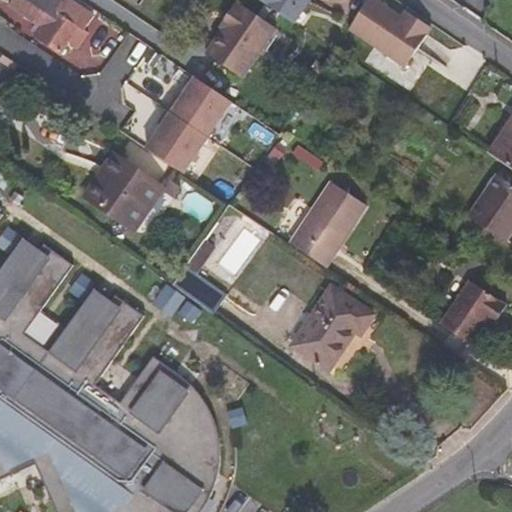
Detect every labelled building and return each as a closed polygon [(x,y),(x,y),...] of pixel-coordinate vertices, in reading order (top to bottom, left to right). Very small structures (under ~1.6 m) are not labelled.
[(55,0),(12,0),(10,4),(41,26),(36,36),(60,52),(85,13),(67,0),(64,0),(62,4),(55,0)] [(263,0),(266,2),(265,3),(294,22),(308,0),(263,0)] [(362,0),(347,30),(409,62),(430,21),(390,0),(362,0)] [(223,29),(207,54),(243,79),(276,29),(237,2),(220,27),(223,29)] [(191,165),(231,88),(188,66),(148,143),(191,165)] [(511,120),(490,154),(511,169),(511,120)] [(163,189),(113,154),(85,196),(134,230),(163,189)] [(506,241),(511,232),(511,184),(497,174),(469,217),(506,241)] [(288,244),(319,265),(332,244),(338,248),(364,207),(329,183),(288,244)] [(0,479),(12,474),(8,464),(30,455),(34,464),(55,511),(103,511),(107,510),(107,511),(192,511),(186,508),(199,490),(209,497),(214,486),(217,474),(219,455),(219,443),(215,427),(207,406),(191,384),(185,392),(168,378),(174,371),(167,366),(152,356),(119,402),(94,384),(144,316),(115,294),(109,302),(93,290),(49,351),(24,333),(73,264),(43,244),(39,249),(23,237),(0,268),(0,216),(2,214),(0,212),(0,479)] [(319,265),(325,268),(338,248),(332,244),(319,265)] [(203,260),(194,253),(172,285),(212,314),(226,293),(195,271),(203,260)] [(441,327),(468,345),(485,321),(492,325),(505,306),(469,283),(441,327)] [(373,314),(332,287),(293,345),(329,369),(355,330),(361,333),(373,314)] [(189,384),(174,371),(168,378),(185,392),(191,384),(189,384)] [(30,455),(8,464),(12,474),(34,464),(30,455)] [(199,490),(186,508),(192,511),(199,511),(203,507),(209,497),(199,490)]
